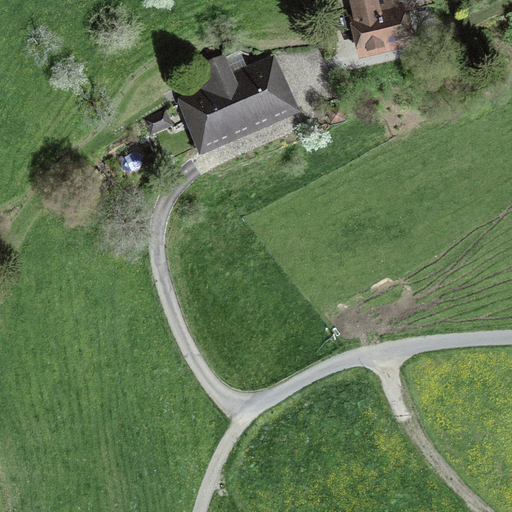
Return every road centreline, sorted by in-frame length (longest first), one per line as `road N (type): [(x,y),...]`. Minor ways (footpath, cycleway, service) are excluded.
road 1 (track): [(0,267),(31,200),(106,131),(149,62),(197,39),(330,40),(358,82)]
road 2 (unclassified): [(511,338),(381,351),(309,374),(248,409)]
road 3 (track): [(511,10),(405,67),(314,97)]
road 4 (track): [(483,511),(422,450),(381,351)]
